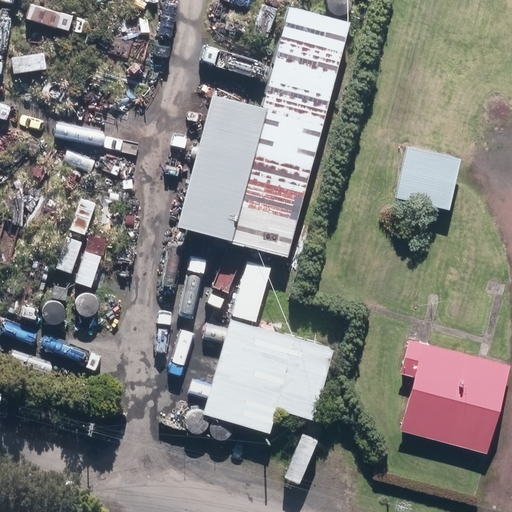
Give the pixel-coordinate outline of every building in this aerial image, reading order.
[(231,239),(288,254),(350,18),(290,2),(263,103),(212,90),(178,222),(232,236),(231,239)] [(504,25),(501,36),(469,29),(466,45),(497,53),(489,86),(496,87),(491,111),(506,114),(511,93),(511,92),(511,16),(506,16),(504,25)] [(395,196),(450,207),(461,156),(406,144),(395,196)] [(204,244),(187,241),(179,286),(197,289),(204,244)] [(234,309),(265,319),(270,303),(239,293),(234,309)] [(202,412),(270,431),(277,407),(313,418),(334,347),(231,317),(202,412)] [(401,430),(488,451),(510,363),(409,338),(402,371),(415,375),(401,430)]
